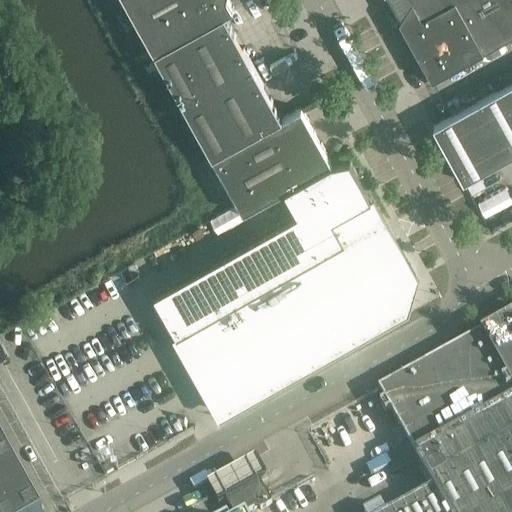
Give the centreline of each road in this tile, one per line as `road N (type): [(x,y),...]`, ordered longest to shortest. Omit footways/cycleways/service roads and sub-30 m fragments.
road 1 (unclassified): [(111,511),(444,325),(475,289)]
road 2 (unclassified): [(475,289),(314,0)]
